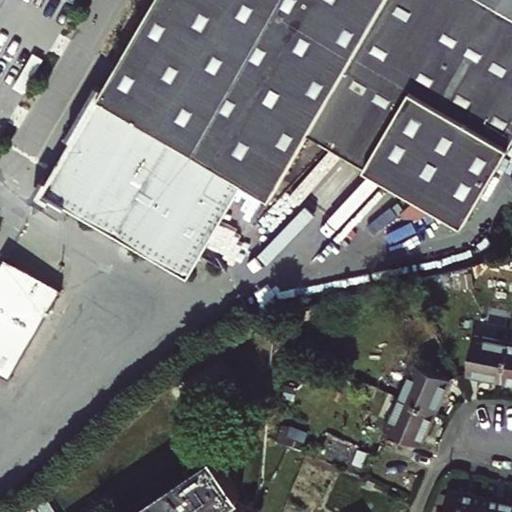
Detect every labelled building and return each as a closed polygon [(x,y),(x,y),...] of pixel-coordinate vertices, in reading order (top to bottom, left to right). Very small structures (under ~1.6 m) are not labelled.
[(47,189),(191,274),(248,175),(275,192),(312,133),(462,223),(511,140),(511,0),(156,0),(98,101),(92,96),(71,132),(78,137),(47,189)] [(48,170),(54,175),(74,141),(55,129),(35,162),(48,170)] [(49,202),(53,195),(45,190),(54,175),(48,170),(34,193),(49,202)] [(70,208),(54,197),(48,207),(65,217),(70,208)] [(0,365),(15,374),(63,286),(8,256),(0,270),(0,365)] [(465,373),(501,380),(508,342),(472,335),(465,373)] [(501,380),(511,382),(511,343),(508,342),(501,380)] [(398,397),(434,412),(449,378),(412,363),(398,397)] [(385,429),(421,443),(434,412),(398,397),(385,429)] [(211,511),(240,493),(216,459),(136,511),(211,511)] [(443,511),(481,511),(484,497),(448,490),(443,511)] [(481,511),(511,511),(511,502),(484,497),(481,511)]
